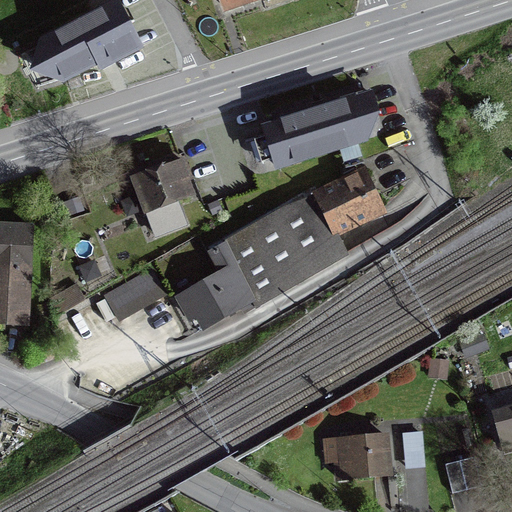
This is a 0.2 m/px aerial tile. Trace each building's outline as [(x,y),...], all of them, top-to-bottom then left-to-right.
[(56,89),(142,44),(119,0),(107,0),(31,40),(56,89)] [(220,0),(223,9),(249,0),(266,0),(267,3),(274,0),(220,0)] [(263,128),(275,165),(368,136),(356,98),(263,128)] [(187,197),(174,164),(133,179),(146,213),(187,197)] [(319,193),(314,184),(209,246),(220,273),(177,298),(190,320),(193,318),(196,317),(203,329),(251,302),(255,308),(347,255),(336,234),(374,215),(365,195),(356,177),(319,193)] [(31,228),(0,227),(0,325),(26,326),(31,228)] [(162,295),(147,270),(98,299),(113,324),(162,295)] [(434,368),(437,379),(452,374),(448,364),(434,368)] [(511,409),(492,415),(501,450),(511,447),(511,409)] [(421,434),(404,435),(406,468),(424,466),(421,434)] [(336,463),(338,481),(387,476),(383,436),(338,441),(340,463),(336,463)] [(443,466),(449,490),(479,483),(473,458),(443,466)]
